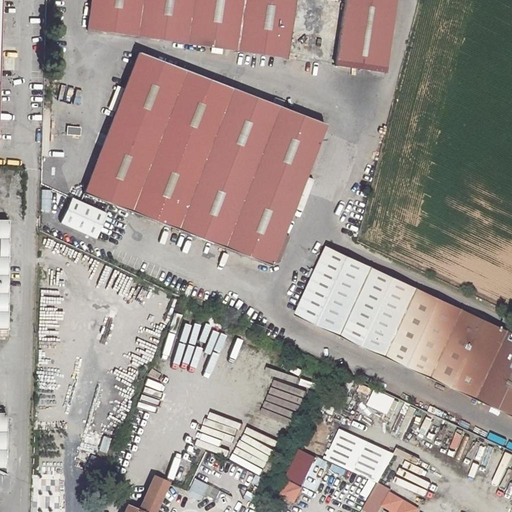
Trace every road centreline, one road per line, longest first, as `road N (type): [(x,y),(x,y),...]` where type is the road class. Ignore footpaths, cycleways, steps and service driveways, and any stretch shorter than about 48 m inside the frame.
road 1 (residential): [(511,323),(307,229)]
road 2 (unknown): [(487,511),(436,462),(349,423)]
